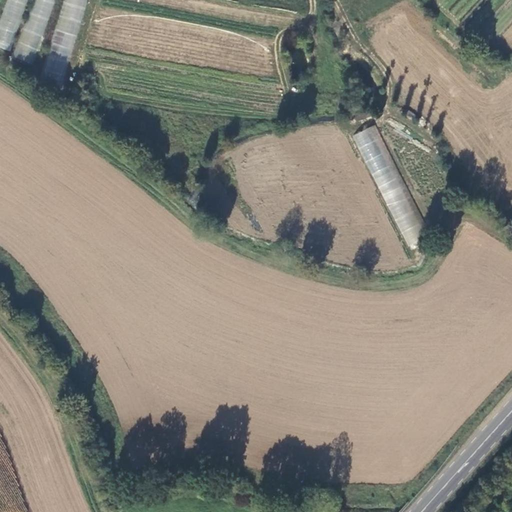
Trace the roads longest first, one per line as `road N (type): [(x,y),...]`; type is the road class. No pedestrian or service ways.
road 1 (track): [(310,0),(315,23),(277,44),(285,114),(253,119),(95,84),(77,66),(97,0)]
road 2 (track): [(391,106),(442,145),(511,222)]
road 3 (primary): [(421,511),(511,410)]
road 4 (track): [(333,0),(391,106)]
